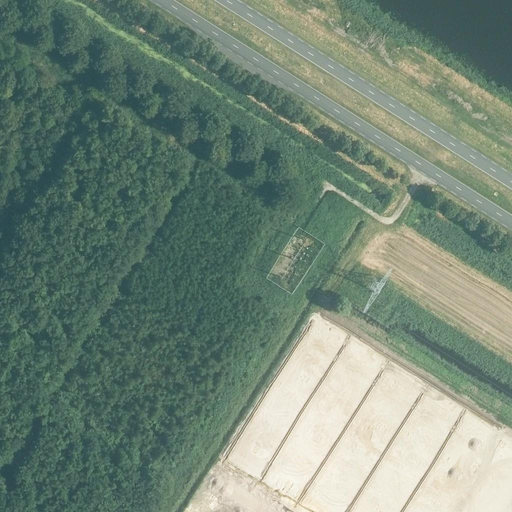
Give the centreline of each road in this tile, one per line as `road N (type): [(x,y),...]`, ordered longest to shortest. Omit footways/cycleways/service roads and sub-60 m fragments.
road 1 (primary): [(158,0),(511,224)]
road 2 (track): [(197,155),(0,464)]
road 3 (primary): [(511,183),(223,0)]
